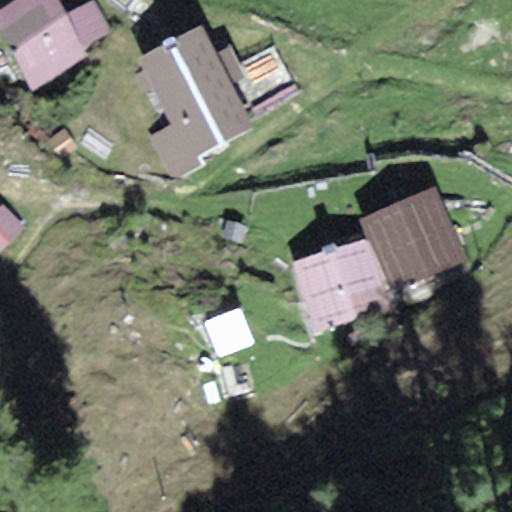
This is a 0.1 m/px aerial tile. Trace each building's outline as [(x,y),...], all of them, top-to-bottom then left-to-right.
[(18,0),(0,12),(0,36),(35,90),(87,57),(81,49),(64,22),(49,0),(18,0)] [(64,22),(81,49),(109,31),(92,4),(64,22)] [(197,155),(253,126),(200,25),(138,58),(172,123),(151,135),(173,177),(202,162),(197,155)] [(434,187),(363,217),(394,292),(465,262),(434,187)] [(3,206),(0,208),(0,246),(22,227),(3,206)] [(313,334),(390,309),(366,237),(289,263),(313,334)]
